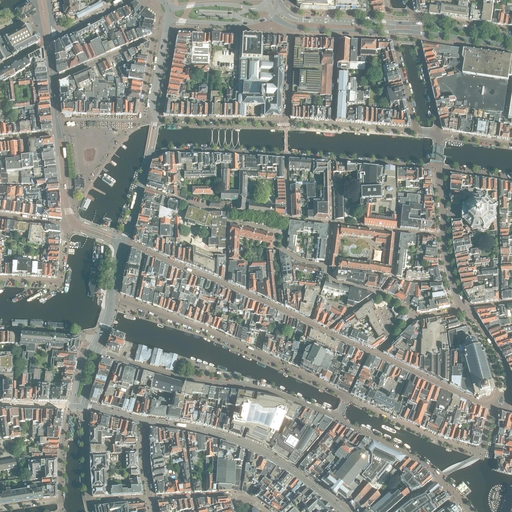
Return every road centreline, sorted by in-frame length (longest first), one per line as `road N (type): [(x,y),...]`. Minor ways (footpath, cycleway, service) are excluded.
road 1 (residential): [(111,296),(348,396)]
road 2 (residential): [(337,419),(274,391),(182,380),(97,351)]
road 3 (residential): [(343,511),(264,453),(145,422)]
road 4 (residential): [(0,216),(65,227),(57,282),(0,279)]
road 5 (residential): [(471,511),(422,464),(337,419)]
road 6 (residential): [(287,218),(209,209),(140,187)]
road 7 (residential): [(58,133),(70,219),(123,242)]
road 8 (residential): [(479,452),(348,396)]
road 9 (residential): [(148,156),(285,156)]
road 10 (residential): [(286,122),(154,120)]
road 11 (residential): [(414,131),(286,122)]
road 12 (residential): [(53,81),(165,33)]
